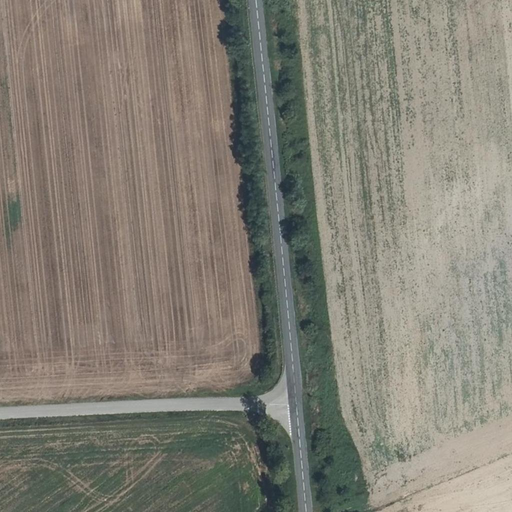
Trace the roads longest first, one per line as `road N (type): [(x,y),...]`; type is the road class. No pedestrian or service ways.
road 1 (tertiary): [(296,403),(256,0)]
road 2 (unclassified): [(296,403),(0,416)]
